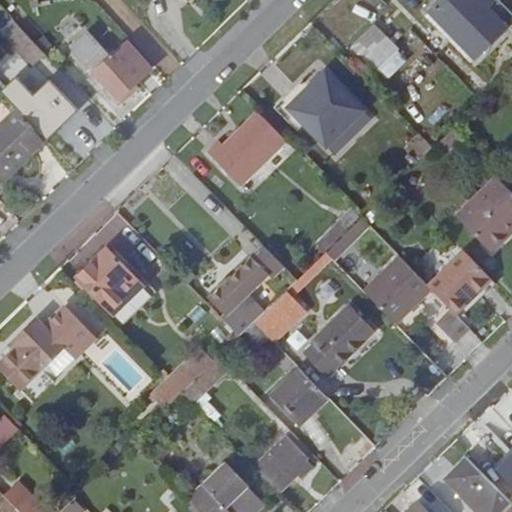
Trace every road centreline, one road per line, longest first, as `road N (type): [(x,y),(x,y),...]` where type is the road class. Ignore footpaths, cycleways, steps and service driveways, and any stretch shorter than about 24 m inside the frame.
road 1 (residential): [(287,0),(0,278)]
road 2 (residential): [(511,344),(339,511)]
